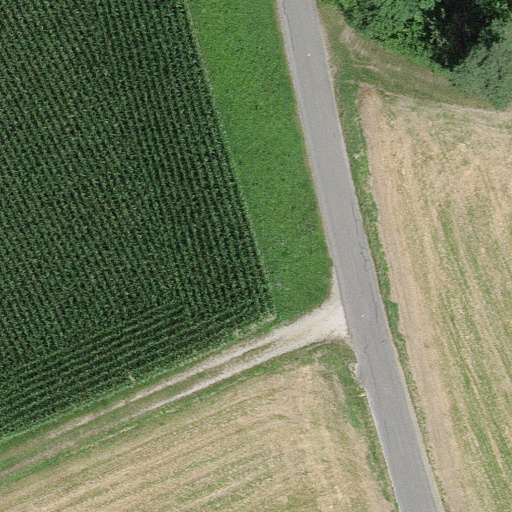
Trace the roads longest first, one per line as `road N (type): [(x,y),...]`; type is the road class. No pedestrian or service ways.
road 1 (residential): [(300,0),(409,511)]
road 2 (track): [(365,306),(0,469)]
